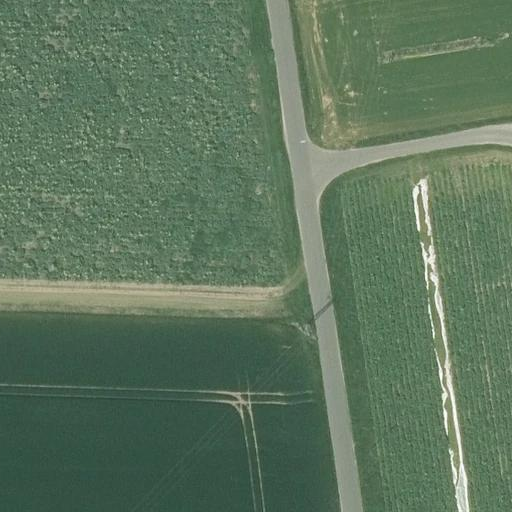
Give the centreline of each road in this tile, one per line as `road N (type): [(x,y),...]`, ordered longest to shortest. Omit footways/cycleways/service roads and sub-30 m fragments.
road 1 (unclassified): [(274,0),(349,511)]
road 2 (track): [(299,166),(511,130)]
